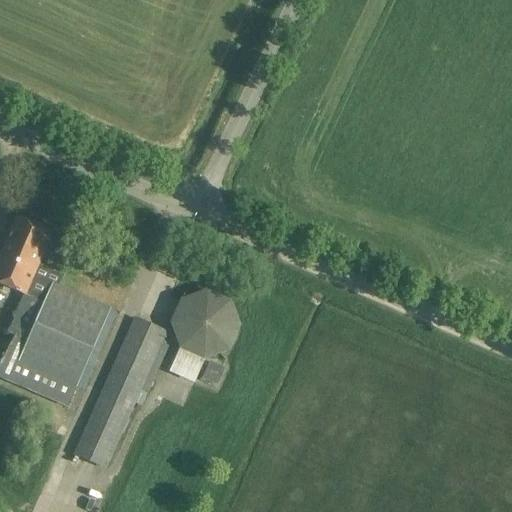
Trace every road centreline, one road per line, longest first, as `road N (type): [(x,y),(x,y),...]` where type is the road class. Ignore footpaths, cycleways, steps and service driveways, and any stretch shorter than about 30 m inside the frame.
road 1 (unclassified): [(511,356),(196,215)]
road 2 (unclassified): [(196,215),(301,0)]
road 3 (unclassified): [(196,215),(0,126)]
